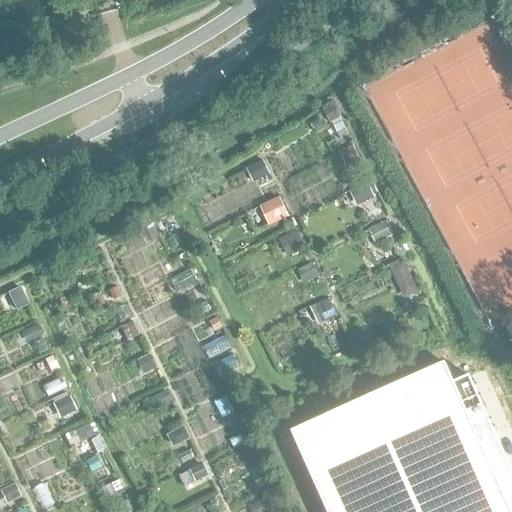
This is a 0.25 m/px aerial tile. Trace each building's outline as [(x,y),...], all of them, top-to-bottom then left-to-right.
[(345,150),(352,166),(363,161),(355,145),(345,150)] [(259,181),(270,175),(264,164),(253,170),(259,181)] [(367,183),(350,191),(357,207),(375,199),(373,196),(378,194),(372,183),(368,185),(367,183)] [(279,198),(260,207),(270,227),(288,218),(279,198)] [(297,231),(287,237),(292,246),(302,241),(297,231)] [(182,242),(177,232),(168,236),(173,246),(182,242)] [(404,262),(390,268),(397,283),(405,284),(413,281),(404,262)] [(312,263),(297,271),(304,285),(319,277),(312,263)] [(123,300),(116,285),(106,289),(107,292),(101,295),(105,304),(112,302),(114,305),(123,300)] [(329,299),(310,308),(318,325),(337,316),(329,299)] [(139,335),(132,322),(123,326),(129,339),(139,335)] [(28,343),(43,336),(38,326),(24,333),(28,343)] [(155,367),(149,354),(138,359),(144,372),(155,367)] [(52,373),(59,370),(53,357),(46,361),(52,373)] [(441,359),(290,432),(326,511),(511,511),(511,461),(471,370),(451,379),(441,359)] [(61,418),(78,410),(72,397),(55,405),(61,418)] [(214,402),(222,419),(234,413),(226,397),(214,402)] [(189,438),(184,428),(169,435),(172,442),(177,444),(189,438)] [(255,461),(249,449),(239,453),(245,465),(255,461)] [(123,489),(118,480),(110,484),(114,493),(123,489)] [(14,485),(5,489),(11,501),(20,497),(14,485)] [(274,511),(279,510),(272,497),(262,502),(267,511),(274,511)]
